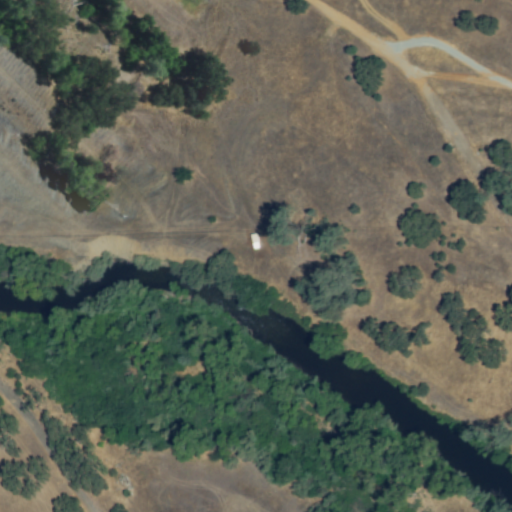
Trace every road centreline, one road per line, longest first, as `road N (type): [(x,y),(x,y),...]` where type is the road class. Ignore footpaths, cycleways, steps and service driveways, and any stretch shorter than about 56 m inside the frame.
road 1 (residential): [(310,0),(411,73),(511,219)]
road 2 (residential): [(89,511),(0,387)]
